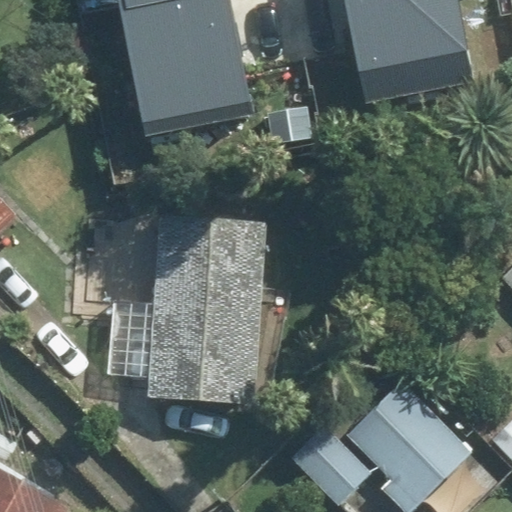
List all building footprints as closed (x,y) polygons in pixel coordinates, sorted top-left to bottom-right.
[(124,3),(151,131),(258,108),(234,0),(139,0),(136,1),(124,3)] [(352,0),(366,63),(473,42),(464,0),(352,0)] [(0,243),(20,227),(0,202),(0,243)] [(254,417),(261,215),(145,211),(138,413),(254,417)] [(511,264),(497,279),(511,294),(511,264)] [(384,370),(286,464),(331,511),(332,511),(365,481),(394,511),(408,511),(467,458),(384,370)] [(511,422),(484,447),(511,478),(511,422)] [(52,511),(0,486),(0,511),(52,511)]
